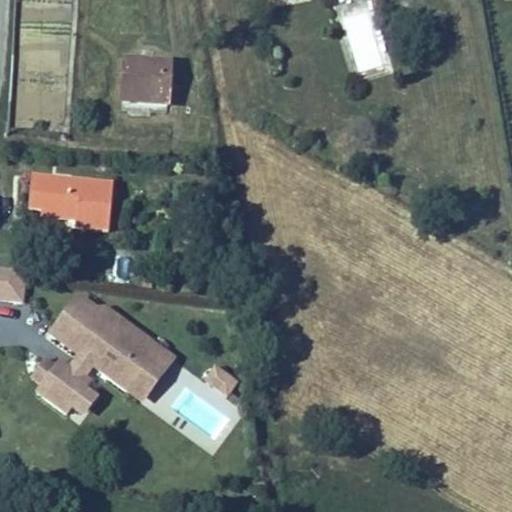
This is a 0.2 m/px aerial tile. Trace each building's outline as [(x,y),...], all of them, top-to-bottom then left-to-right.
[(71,45),(68,89),(120,91),(121,47),(71,45)] [(121,111),(170,113),(173,64),(123,62),(121,111)] [(0,201),(24,204),(23,211),(22,218),(55,221),(60,175),(0,168),(0,201)] [(24,204),(0,201),(0,208),(23,211),(24,204)] [(13,306),(25,290),(21,287),(9,303),(13,306)] [(31,373),(26,369),(35,356),(69,383),(83,365),(88,369),(108,344),(71,316),(62,318),(49,308),(48,299),(40,301),(25,290),(13,306),(9,303),(0,315),(0,330),(26,350),(17,362),(3,351),(0,355),(0,398),(8,404),(13,397),(19,402),(32,384),(26,380),(31,373)] [(83,365),(69,383),(85,394),(117,352),(108,344),(88,369),(83,365)] [(212,371),(203,389),(230,402),(238,384),(212,371)] [(39,390),(32,384),(19,402),(26,407),(39,390)]
